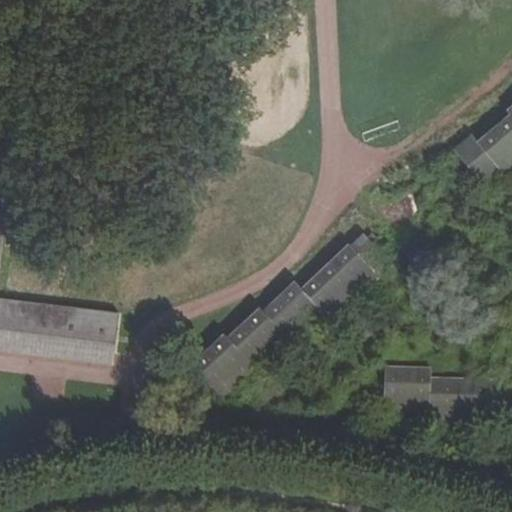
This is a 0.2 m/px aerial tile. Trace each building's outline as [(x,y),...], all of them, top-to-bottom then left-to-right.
[(511,109),(509,112),(511,114),(511,117),(480,143),(473,133),(454,147),(485,185),(502,171),(504,172),(511,165),(511,109)] [(0,352),(59,359),(111,366),(121,316),(0,300),(0,260),(12,170),(0,168),(0,352)] [(320,314),(322,319),(377,277),(383,285),(396,275),(371,241),(302,291),(299,287),(265,312),(263,309),(229,334),(226,330),(189,358),(207,383),(245,356),(248,359),(282,334),(286,339),(320,314)] [(253,367),(288,342),(290,346),(324,321),(328,325),(383,285),(377,277),(322,319),(320,314),(286,339),(282,334),(248,359),(245,356),(207,383),(212,391),(251,364),(253,367)] [(423,411),(506,413),(507,380),(425,377),(425,368),(380,367),(377,401),(423,402),(423,411)] [(377,410),(423,411),(423,402),(377,401),(377,410)] [(506,413),(423,411),(423,420),(506,422),(506,413)]
